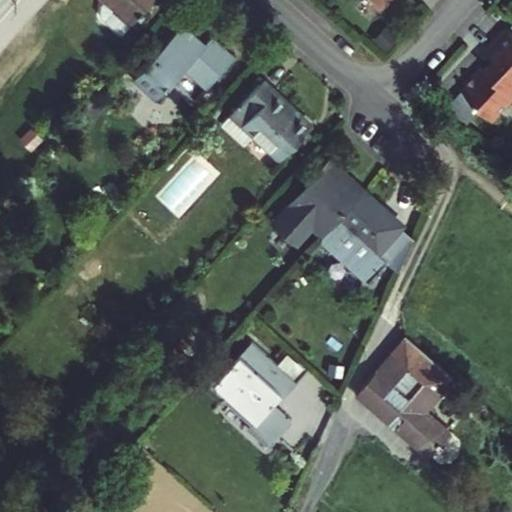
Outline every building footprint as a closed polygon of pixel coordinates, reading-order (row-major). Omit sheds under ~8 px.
[(100,0),(100,1),(100,8),(121,27),(144,0),(100,0)] [(199,0),(174,0),(134,44),(151,61),(157,54),(178,73),(186,63),(207,82),(236,51),(203,20),(198,26),(186,15),(199,0)] [(504,49),(497,56),(493,53),(469,78),(501,108),(511,96),(511,19),(493,39),(504,49)] [(264,73),(261,76),(311,120),(314,116),(264,73)] [(257,129),(283,152),(311,120),(261,76),(224,119),(248,140),(253,134),(257,129)] [(279,157),(283,152),(257,129),(253,134),(279,157)] [(322,233),(362,188),(329,158),(274,221),(296,241),(311,224),(322,233)] [(394,268),(411,231),(362,188),(322,233),(318,236),(365,279),(383,258),(394,268)] [(447,371),(390,321),(372,341),(384,352),(380,357),(423,398),(434,386),(437,382),(447,371)] [(296,374),(251,333),(213,375),(228,388),(256,413),(252,418),(272,435),(291,414),(271,396),(273,394),(271,392),(278,385),(283,389),(296,374)] [(423,398),(380,357),(352,387),(423,450),(444,426),(418,403),(423,398)] [(228,388),(224,393),(252,418),(256,413),(228,388)]
